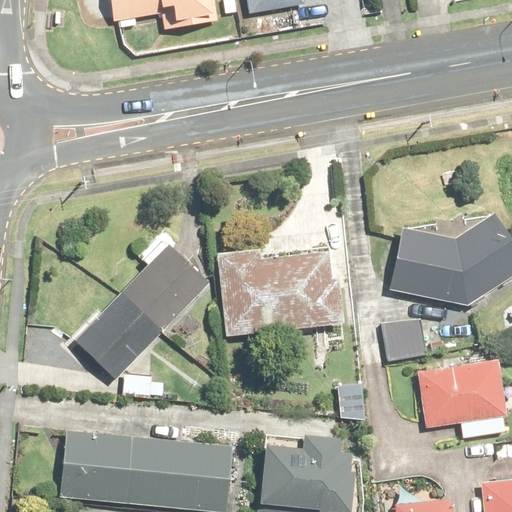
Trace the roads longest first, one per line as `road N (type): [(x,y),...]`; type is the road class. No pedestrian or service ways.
road 1 (tertiary): [(511,57),(186,114)]
road 2 (tertiary): [(186,114),(151,136),(45,158)]
road 3 (tertiary): [(40,114),(186,114)]
